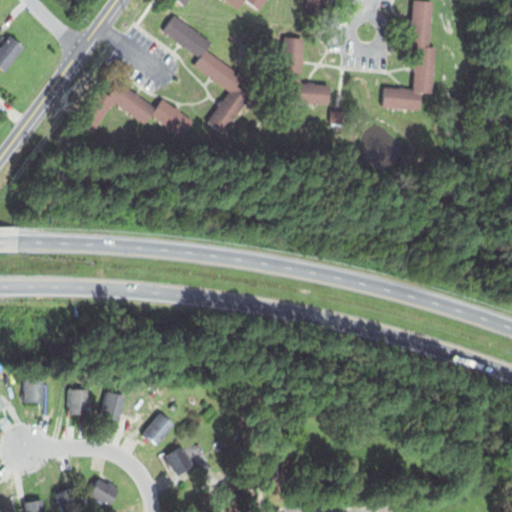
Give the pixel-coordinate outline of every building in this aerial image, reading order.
[(177,0),(185,5),(188,0),(228,0),(236,5),(240,0),(247,0),(259,8),(264,0),(177,0)] [(326,0),(326,10),(303,9),(303,0),(326,0)] [(383,86),(381,105),(419,109),(421,91),(430,91),(434,46),(428,46),(432,0),(411,0),(408,45),(416,46),(412,89),(383,86)] [(205,121),(221,131),(254,89),(245,81),(248,75),(209,49),(213,41),(175,14),(161,30),(199,56),(192,65),(230,89),(205,121)] [(0,45),(0,68),(3,71),(24,46),(9,34),(0,45)] [(286,37),(300,38),(298,81),(329,83),(327,104),(288,102),(289,89),(282,89),(286,37)] [(78,120),(91,129),(112,100),(144,123),(150,114),(178,134),(190,118),(159,95),(154,103),(121,79),(110,94),(101,88),(78,120)] [(22,375),(42,375),(42,401),(23,402),(22,375)] [(68,388),(86,388),(86,413),(67,413),(68,388)] [(106,391),(127,398),(120,421),(98,414),(106,391)] [(174,401),(178,405),(173,411),(168,408),(174,401)] [(140,433),(160,410),(173,423),(154,445),(140,433)] [(163,453),(182,444),(192,466),(173,474),(163,453)] [(212,480),(225,505),(246,495),(233,470),(212,480)] [(96,477),(88,493),(110,503),(117,487),(96,477)] [(61,511),(54,493),(74,484),(85,511),(82,511),(61,511)] [(23,511),(21,502),(41,498),(43,511),(23,511)]
